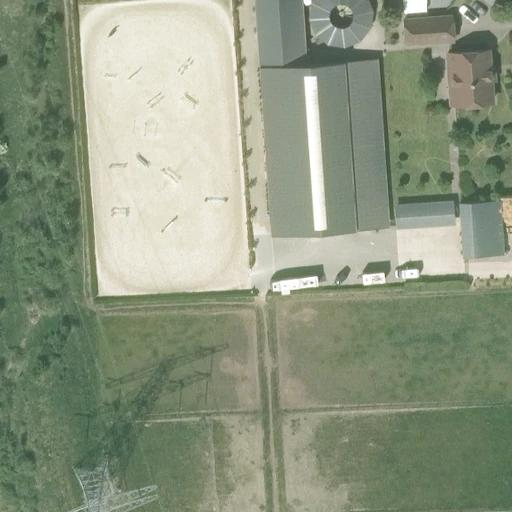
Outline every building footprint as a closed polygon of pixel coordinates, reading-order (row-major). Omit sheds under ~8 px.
[(403,4),(404,13),(426,11),(425,2),(426,2),(426,0),(401,0),(402,4),(403,4)] [(406,43),(454,39),(452,16),(404,19),(406,43)] [(459,103),(492,101),(489,49),(448,52),(449,70),(456,69),(459,103)] [(259,66),(271,235),(381,227),(369,58),(259,66)] [(408,133),(407,104),(387,105),(389,134),(408,133)] [(500,199),(460,202),(464,256),(504,254),(500,199)] [(395,204),(396,228),(456,224),(454,200),(395,204)]
